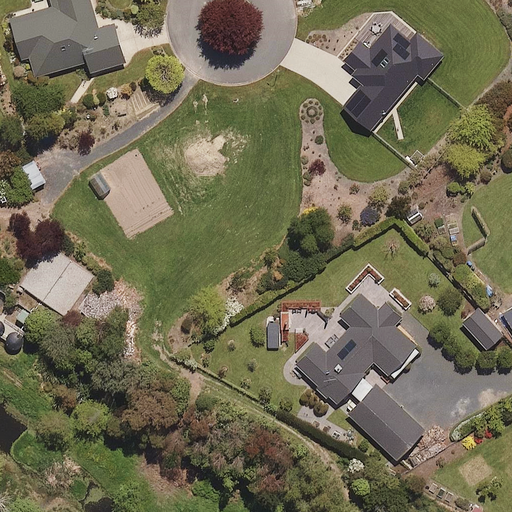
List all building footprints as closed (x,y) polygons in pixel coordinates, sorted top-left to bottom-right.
[(99,27),(91,0),(52,0),(54,5),(13,17),(24,59),(32,57),(37,75),(89,61),(92,71),(127,62),(116,23),(99,27)] [(363,85),(344,107),(372,131),(416,78),(424,85),(448,57),(417,31),(410,39),(390,22),(368,48),(362,44),(346,63),(356,71),(352,76),(363,85)] [(44,182),(34,160),(3,173),(13,195),(44,182)] [(101,172),(89,180),(99,197),(112,189),(101,172)] [(92,276),(48,247),(22,286),(66,315),(92,276)] [(339,403),(352,389),(362,398),(349,412),(399,459),(427,429),(366,371),(376,361),(394,378),(422,348),(363,292),(340,316),(351,327),(328,352),(317,342),(297,362),(339,403)] [(511,305),(502,312),(511,327),(511,305)]
